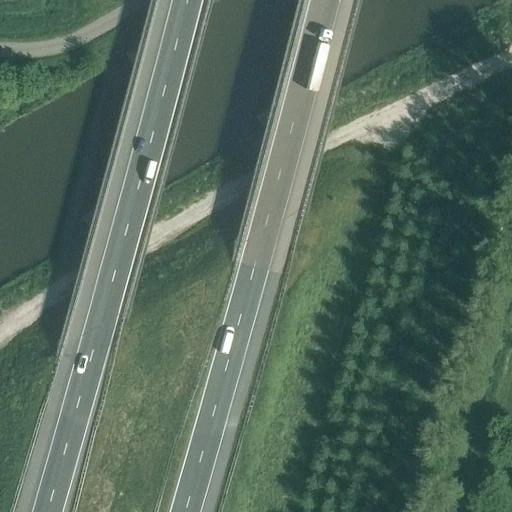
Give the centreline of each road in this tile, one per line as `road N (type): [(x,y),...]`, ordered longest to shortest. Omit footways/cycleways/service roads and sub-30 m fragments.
road 1 (track): [(511,41),(211,203),(0,336)]
road 2 (motorway): [(185,0),(45,511)]
road 3 (motorway): [(186,511),(323,0)]
road 4 (unclassified): [(151,0),(56,47),(0,50)]
